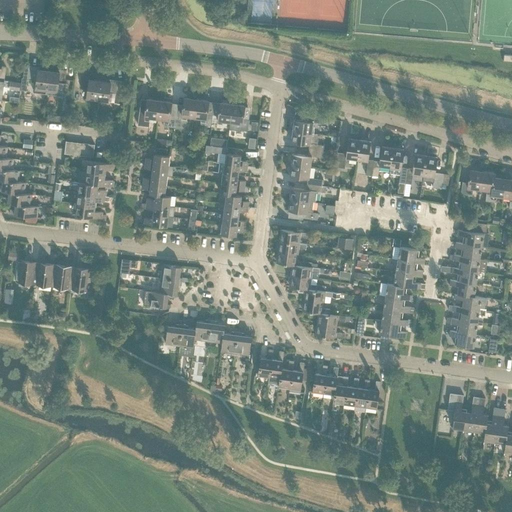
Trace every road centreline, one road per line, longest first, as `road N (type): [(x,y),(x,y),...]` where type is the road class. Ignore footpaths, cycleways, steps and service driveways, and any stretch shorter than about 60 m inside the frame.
road 1 (residential): [(511,376),(299,345),(256,261)]
road 2 (residential): [(256,261),(0,229)]
road 3 (residential): [(511,155),(277,87)]
road 4 (tertiary): [(283,62),(511,125)]
road 5 (residential): [(256,261),(277,87)]
road 6 (tertiary): [(143,39),(0,35)]
road 7 (tertiary): [(283,62),(143,39)]
road 8 (residential): [(277,87),(139,62)]
